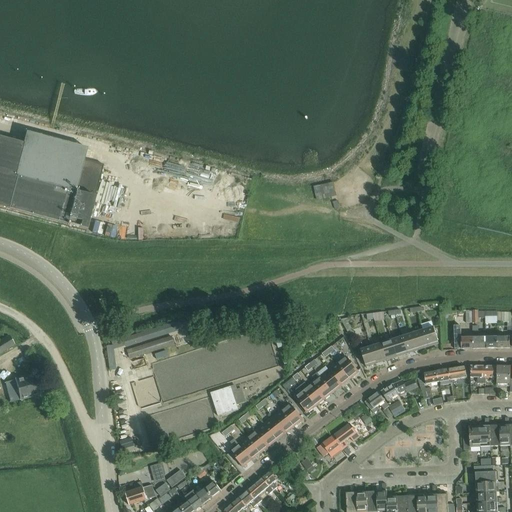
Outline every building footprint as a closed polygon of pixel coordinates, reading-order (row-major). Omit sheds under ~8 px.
[(87,149),(26,133),(23,144),(0,137),(0,207),(86,231),(103,166),(84,160),(87,149)] [(321,193),(316,194),(318,201),(338,196),(335,182),(319,186),(321,193)] [(341,320),(348,332),(353,328),(350,318),(341,320)] [(126,346),(188,327),(186,320),(124,339),(124,340),(123,337),(112,341),(115,349),(126,345),(126,346)] [(473,350),(473,339),(461,339),(461,327),(454,327),(455,346),(461,346),(461,350),(473,350)] [(433,328),(423,331),(428,348),(439,344),(433,328)] [(423,331),(413,334),(418,351),(428,348),(423,331)] [(413,334),(402,338),(408,354),(418,351),(413,334)] [(0,341),(0,354),(15,346),(9,336),(0,341)] [(130,359),(174,345),(172,338),(128,352),(130,359)] [(402,338),(392,341),(397,358),(408,354),(402,338)] [(498,338),(486,339),(486,349),(498,349),(498,338)] [(510,338),(498,338),(498,349),(510,349),(510,338)] [(486,339),(473,339),(473,350),(486,349),(486,339)] [(392,341),(382,344),(387,361),(397,358),(392,341)] [(387,361),(382,344),(371,348),(377,364),(387,361)] [(377,364),(371,348),(361,351),(359,346),(354,348),(357,355),(362,354),(366,368),(377,364)] [(112,347),(107,348),(110,371),(115,370),(112,347)] [(358,372),(347,359),(346,358),(338,365),(350,380),(353,378),(353,377),(358,372)] [(350,380),(338,365),(329,371),(341,386),(346,382),(347,383),(350,380)] [(467,378),(465,367),(455,369),(456,380),(467,378)] [(484,379),(484,367),(471,367),(471,379),(472,379),(472,384),(486,385),(486,379),(484,379)] [(497,379),(497,367),(484,367),(484,379),(486,379),(497,379)] [(510,385),(511,367),(497,367),(497,379),(497,385),(510,385)] [(456,380),(455,369),(445,371),(447,382),(456,380)] [(341,386),(329,371),(321,378),(333,394),(337,391),(336,390),(341,386)] [(447,382),(445,371),(435,373),(436,384),(447,382)] [(436,384),(435,373),(424,375),(426,385),(436,384)] [(333,394),(321,378),(318,374),(313,377),(316,381),(312,385),(324,400),(329,395),(330,396),(333,394)] [(40,395),(35,375),(15,381),(5,383),(10,403),(13,403),(40,395)] [(425,389),(423,377),(418,379),(424,401),(433,398),(431,388),(425,389)] [(399,395),(406,392),(407,394),(418,389),(415,381),(404,385),(402,381),(392,386),(382,392),(388,402),(399,395)] [(324,400),(312,385),(308,388),(305,384),(301,387),(304,391),(316,407),(320,405),(319,404),(324,400)] [(246,403),(242,388),(237,390),(236,386),(231,387),(211,394),(218,417),(239,410),(237,405),(246,403)] [(316,407),(304,391),(295,398),(307,413),(312,409),(313,410),(316,407)] [(393,416),(387,408),(389,407),(378,393),(365,403),(374,414),(378,411),(375,408),(380,405),(384,410),(383,411),(389,419),(393,416)] [(404,410),(400,403),(389,409),(393,416),(404,410)] [(302,420),(291,406),(290,405),(282,412),(294,428),(298,425),(297,425),(297,424),(302,420)] [(294,428),(282,412),(273,419),(285,433),(290,429),(291,430),(291,431),(294,428)] [(372,423),(367,414),(360,419),(366,427),(372,423)] [(285,433),(273,419),(265,425),(277,441),(281,439),(280,438),(285,433)] [(360,438),(350,424),(332,438),(342,451),(348,447),(344,442),(350,438),(353,443),(360,438)] [(500,447),(499,427),(499,424),(495,425),(495,427),(489,427),(490,448),(500,447)] [(510,447),(509,426),(509,424),(505,424),(505,426),(499,427),(500,447),(510,447)] [(277,441),(265,425),(256,432),(268,447),(273,443),(274,443),(274,444),(277,441)] [(480,448),(479,428),(479,425),(469,426),(469,433),(463,433),(464,451),(470,451),(470,448),(480,448)] [(490,448),(489,427),(489,425),(485,425),(485,427),(479,428),(480,448),(490,448)] [(268,447),(256,432),(248,439),(260,455),(264,452),(263,452),(263,451),(268,447)] [(342,451),(332,438),(317,449),(324,458),(336,449),(339,453),(342,451)] [(132,439),(120,442),(122,451),(134,447),(132,439)] [(260,455),(248,439),(239,446),(251,461),(257,456),(257,457),(260,455)] [(251,461),(239,446),(230,453),(243,468),(243,469),(247,466),(246,465),(251,461)] [(307,461),(302,464),(309,473),(314,470),(307,461)] [(499,483),(498,473),(494,473),(494,466),(491,467),(483,467),(482,467),(474,467),(474,474),(475,474),(476,484),(496,483),(499,483)] [(196,476),(200,479),(206,474),(203,470),(196,476)] [(274,484),(278,480),(270,472),(263,479),(274,491),(277,488),(274,484)] [(171,477),(165,481),(171,490),(177,486),(171,477)] [(274,491),(263,479),(255,485),(266,498),(274,491)] [(292,491),(298,485),(293,479),(287,485),(292,491)] [(134,485),(136,491),(143,489),(141,483),(134,485)] [(215,483),(206,490),(213,498),(221,492),(215,483)] [(497,489),(496,483),(476,484),(476,494),(497,493),(499,493),(499,489),(497,489)] [(266,498),(255,485),(248,492),(258,505),(266,498)] [(152,486),(143,489),(147,500),(155,498),(152,486)] [(147,501),(147,500),(143,489),(136,491),(125,494),(129,506),(147,501)] [(206,490),(198,496),(204,505),(213,498),(206,490)] [(377,511),(376,493),(376,490),(372,491),(373,493),(367,493),(367,511),(377,511)] [(387,511),(387,498),(387,492),(386,492),(386,490),(382,490),(383,492),(376,493),(377,511),(387,511)] [(357,511),(357,494),(356,491),(352,492),(353,494),(346,494),(347,511),(357,511)] [(367,511),(367,493),(366,491),(362,491),(363,493),(357,494),(357,511),(367,511)] [(258,505),(248,492),(240,499),(247,507),(250,504),(254,508),(258,505)] [(448,505),(447,495),(447,493),(443,493),(443,496),(437,496),(437,511),(454,511),(454,505),(448,505)] [(497,499),(497,493),(476,494),(477,504),(497,503),(500,503),(499,499),(497,499)] [(427,511),(427,496),(427,494),(423,494),(423,496),(417,497),(417,511),(427,511)] [(437,511),(437,496),(437,494),(433,494),(433,496),(427,496),(427,511),(437,511)] [(397,511),(397,498),(397,495),(393,496),(393,498),(387,498),(387,511),(397,511)] [(407,511),(407,497),(407,495),(403,495),(403,497),(397,498),(397,511),(407,511)] [(417,511),(417,497),(417,495),(413,495),(413,497),(407,497),(407,511),(417,511)] [(198,496),(189,503),(195,511),(204,505),(198,496)] [(154,511),(162,505),(157,499),(149,506),(154,511)] [(240,499),(232,505),(237,511),(244,511),(243,510),(247,507),(240,499)] [(189,503),(180,510),(181,511),(194,511),(195,511),(189,503)] [(498,509),(497,503),(477,504),(477,511),(499,511),(500,509),(498,509)]
